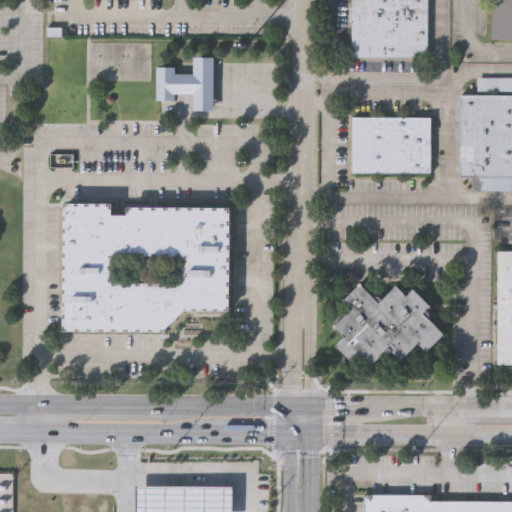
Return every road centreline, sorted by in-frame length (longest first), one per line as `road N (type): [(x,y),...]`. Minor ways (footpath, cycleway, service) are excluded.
road 1 (residential): [(298,318),(305,0)]
road 2 (secondary): [(310,433),(511,435)]
road 3 (secondary): [(42,432),(211,433)]
road 4 (secondary): [(179,404),(41,404)]
